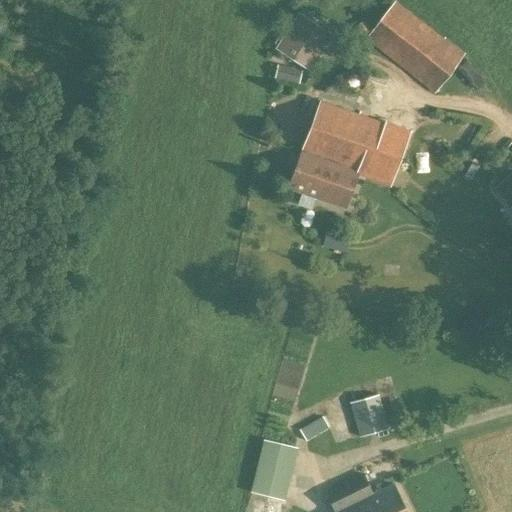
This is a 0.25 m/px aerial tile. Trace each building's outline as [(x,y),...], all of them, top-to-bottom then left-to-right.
[(365,39),(434,94),(465,54),(445,36),(443,38),(395,1),(365,39)] [(278,48),(308,69),(330,35),(300,15),(278,48)] [(302,70),(277,65),(274,79),(299,84),(302,70)] [(319,102),(301,150),(359,171),(358,174),(390,185),(409,131),(386,123),(384,126),(319,102)] [(358,174),(359,171),(301,150),(288,188),(345,209),(358,174)] [(349,238),(326,231),(322,245),(345,252),(349,238)] [(378,394),(349,402),(359,437),(388,430),(378,394)] [(299,430),(305,440),(328,426),(322,416),(299,430)] [(263,439),(250,491),(284,500),(298,448),(263,439)] [(407,511),(394,484),(373,494),(364,475),(325,492),(334,511),(407,511)]
